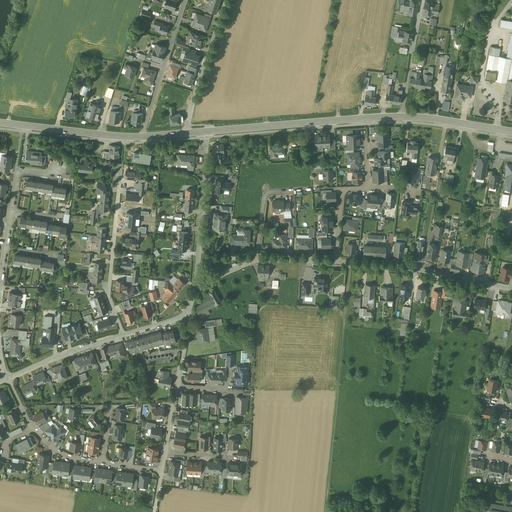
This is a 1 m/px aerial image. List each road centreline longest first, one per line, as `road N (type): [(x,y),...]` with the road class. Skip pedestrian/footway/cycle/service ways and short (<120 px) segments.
road 1 (track): [(348,261),(327,511)]
road 2 (residential): [(123,334),(108,297),(124,136)]
road 3 (secondary): [(401,116),(206,131)]
road 4 (unclassified): [(335,260),(511,288)]
road 5 (residential): [(27,126),(0,293)]
road 6 (residential): [(194,290),(206,131)]
road 7 (residential): [(185,0),(140,136)]
road 8 (residential): [(183,133),(225,0)]
road 9 (unclassified): [(8,379),(123,334)]
